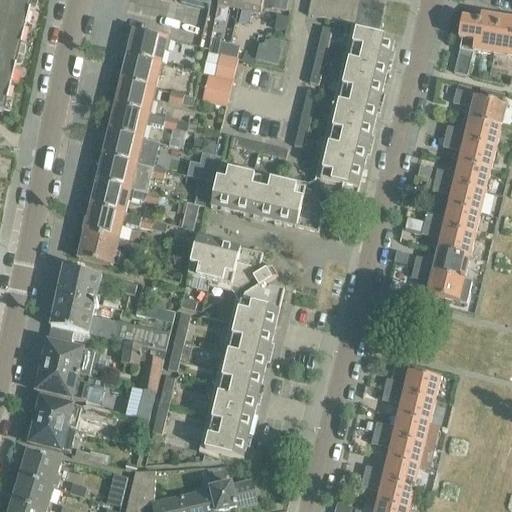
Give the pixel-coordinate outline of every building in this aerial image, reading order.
[(0,0),(0,112),(2,113),(30,0),(0,0)] [(181,0),(181,4),(210,11),(212,0),(181,0)] [(240,11),(242,0),(221,0),(220,7),(240,11)] [(242,0),(240,11),(260,15),(262,9),(263,0),(242,0)] [(275,0),(263,0),(262,9),(274,11),(275,0)] [(275,0),(274,11),(283,13),(285,13),(287,0),(275,0)] [(312,0),(309,17),(321,19),(324,0),(312,0)] [(336,0),(324,0),(321,19),(332,21),(336,0)] [(336,0),(332,21),(344,24),(348,0),(336,0)] [(361,1),(353,0),(348,0),(344,24),(356,26),(361,1)] [(373,4),(361,1),(356,26),(368,29),(373,4)] [(385,6),(373,4),(368,29),(380,31),(385,6)] [(274,30),(286,33),(289,18),(277,16),(274,30)] [(501,20),(500,20),(482,17),(481,23),(463,20),(460,40),(463,40),(475,43),(473,51),(494,55),(494,52),(496,53),(501,20)] [(511,22),(501,20),(496,53),(507,55),(507,57),(511,58),(511,22)] [(332,31),(323,29),(320,40),(329,43),(332,31)] [(132,39),(128,56),(162,64),(166,51),(168,51),(171,40),(135,31),(134,32),(136,32),(134,40),(132,39)] [(331,226),(340,219),(335,211),(339,209),(353,213),(394,42),(356,33),(351,54),(345,53),(340,75),(346,77),(336,117),(330,116),(325,138),(331,140),(321,182),(306,191),(264,181),(265,175),(243,169),(241,175),(220,170),(217,185),(211,208),(319,234),(322,220),(322,219),(325,217),(331,226)] [(327,54),(329,43),(320,40),(317,52),(327,54)] [(463,40),(462,47),(461,48),(473,51),(475,43),(463,40)] [(226,58),(229,44),(220,42),(217,56),(221,56),(226,58)] [(262,48),(260,48),(257,61),(278,65),(281,53),(279,52),(281,44),(272,42),(266,43),(265,46),(262,46),(262,48)] [(239,46),(229,44),(226,58),(236,60),(239,46)] [(471,60),(473,51),(461,48),(459,57),(471,60)] [(327,54),(317,52),(315,63),(324,65),(327,54)] [(126,65),(122,81),(156,89),(160,76),(162,76),(165,65),(162,64),(128,56),(128,57),(130,58),(128,65),(126,65)] [(236,60),(226,58),(221,56),(216,78),(233,82),(238,60),(236,60)] [(459,57),(457,65),(469,68),(471,60),(459,57)] [(321,76),(324,65),(315,63),(312,74),(321,76)] [(457,65),(455,74),(467,77),(469,68),(457,65)] [(321,76),(312,74),(309,85),(319,87),(321,76)] [(233,82),(216,78),(209,76),(202,103),(226,109),(233,82)] [(120,90),(116,106),(150,114),(154,101),(156,101),(159,90),(156,89),(122,81),(122,82),(124,82),(122,90),(120,90)] [(503,104),(504,96),(480,91),(478,98),(503,104)] [(317,94),(308,92),(305,103),(314,106),(317,94)] [(453,105),(468,108),(473,110),(470,121),(501,128),(506,108),(507,108),(508,106),(503,105),(503,106),(476,99),(477,97),(456,92),(453,105)] [(183,96),(171,93),(169,102),(181,104),(183,96)] [(183,96),(181,104),(193,107),(195,99),(183,96)] [(312,117),(314,106),(305,103),(302,115),(312,117)] [(114,114),(110,131),(144,139),(148,126),(186,135),(188,124),(153,116),(153,115),(150,114),(116,106),(116,107),(117,108),(115,115),(114,114)] [(312,117),(302,115),(300,126),(309,128),(312,117)] [(501,128),(470,121),(467,133),(448,128),(445,138),(497,151),(497,149),(496,149),(501,128)] [(306,140),(309,128),(300,126),(297,137),(306,140)] [(146,140),(147,140),(144,139),(110,131),(110,132),(111,133),(109,140),(108,140),(104,156),(142,165),(145,154),(157,157),(158,151),(170,154),(171,146),(146,140)] [(306,140),(297,137),(294,149),(304,151),(306,140)] [(462,153),(461,159),(459,165),(491,172),(495,151),(497,152),(497,151),(445,138),(443,148),(462,153)] [(241,151),(243,142),(232,139),(230,149),(241,151)] [(196,140),(194,147),(202,150),(201,153),(206,154),(205,155),(214,157),(217,147),(215,147),(216,145),(204,141),(204,143),(196,140)] [(255,145),(243,142),(241,151),(252,154),(255,145)] [(263,157),(266,147),(255,145),(252,154),(263,157)] [(277,150),(266,147),(263,157),(275,159),(277,150)] [(288,153),(277,150),(275,159),(286,162),(288,153)] [(207,169),(204,182),(217,185),(220,170),(223,160),(215,158),(204,155),(201,167),(207,169)] [(147,193),(151,176),(163,179),(165,171),(142,165),(104,156),(104,158),(105,158),(103,166),(102,165),(98,181),(147,193)] [(457,176),(451,175),(437,172),(435,182),(487,194),(487,193),(486,192),(491,172),(459,165),(457,176)] [(431,171),(420,169),(417,179),(427,181),(429,182),(429,181),(431,171)] [(96,190),(91,207),(126,215),(129,201),(157,207),(159,196),(146,193),(147,193),(98,181),(97,183),(99,183),(97,190),(96,190)] [(201,181),(194,206),(201,208),(210,210),(211,208),(217,185),(204,182),(201,181)] [(427,181),(425,190),(432,192),(435,182),(429,181),(429,182),(427,181)] [(432,192),(447,196),(452,197),(449,208),(480,215),(485,195),(486,195),(487,194),(435,182),(432,192)] [(194,206),(189,205),(183,226),(195,229),(201,208),(194,206)] [(85,233),(87,234),(120,241),(123,226),(126,227),(128,215),(126,215),(91,207),(93,208),(91,216),(89,215),(85,233)] [(424,225),(476,237),(476,236),(475,236),(480,215),(449,208),(446,220),(427,215),(424,225)] [(153,222),(140,219),(138,227),(152,230),(153,222)] [(438,252),(470,259),(475,238),(476,239),(476,237),(424,225),(422,236),(441,240),(438,252)] [(79,259),(113,267),(113,265),(121,267),(124,255),(117,253),(120,241),(87,234),(85,241),(83,241),(79,259)] [(243,461),(272,342),(284,291),(270,287),(269,287),(267,284),(276,278),(270,268),(261,274),(259,270),(263,256),(197,240),(188,278),(232,288),(241,303),(231,345),(225,344),(219,366),(225,368),(216,408),(210,407),(204,429),(210,431),(205,452),(243,461)] [(145,247),(133,244),(131,254),(142,257),(145,247)] [(414,269),(466,281),(466,280),(465,280),(470,259),(438,252),(436,264),(416,259),(414,269)] [(394,264),(407,267),(409,257),(397,255),(394,264)] [(125,344),(165,353),(166,353),(170,335),(93,318),(102,277),(64,268),(51,327),(52,327),(73,332),(125,344)] [(414,269),(411,279),(431,284),(428,296),(459,304),(466,305),(472,283),(466,281),(414,269)] [(121,295),(134,297),(136,286),(123,283),(121,295)] [(152,289),(142,287),(135,316),(145,318),(152,289)] [(195,313),(197,304),(187,302),(185,311),(195,313)] [(147,307),(145,318),(156,321),(167,324),(173,325),(175,314),(147,307)] [(181,316),(170,371),(179,373),(182,361),(184,348),(191,318),(181,316)] [(70,347),(73,332),(52,327),(49,342),(70,347)] [(43,366),(42,368),(106,382),(108,373),(107,373),(97,371),(100,357),(100,355),(97,355),(98,353),(80,350),(79,348),(73,347),(71,348),(70,347),(49,342),(48,342),(44,362),(43,366)] [(155,395),(165,353),(125,344),(121,365),(137,368),(138,362),(143,363),(139,391),(144,392),(155,395)] [(184,348),(182,361),(189,362),(191,350),(184,348)] [(42,368),(36,392),(86,403),(89,388),(104,391),(106,382),(42,368)] [(387,381),(384,391),(436,404),(436,403),(435,403),(440,381),(409,374),(406,386),(387,381)] [(162,436),(176,381),(167,379),(154,434),(162,436)] [(398,418),(430,426),(435,405),(436,405),(436,404),(384,391),(382,402),(401,406),(398,418)] [(144,392),(138,420),(148,423),(155,395),(144,392)] [(34,410),(32,416),(34,419),(36,420),(35,421),(75,432),(76,432),(79,419),(116,428),(119,415),(87,407),(81,409),(41,399),(39,408),(38,408),(34,410)] [(376,425),(374,435),(426,448),(426,446),(425,446),(430,426),(398,418),(396,430),(376,425)] [(30,444),(70,454),(75,432),(35,421),(35,423),(34,423),(30,424),(29,430),(31,434),(32,434),(30,444)] [(366,431),(373,433),(375,425),(367,423),(366,431)] [(426,448),(374,435),(371,445),(391,450),(388,462),(419,469),(424,449),(425,449),(426,448)] [(90,455),(88,463),(104,467),(106,457),(90,453),(90,455)] [(20,475),(19,476),(21,476),(19,480),(53,490),(57,491),(60,479),(57,478),(61,464),(27,454),(26,459),(24,458),(21,468),(23,470),(21,475),(20,475)] [(366,469),(363,479),(415,491),(415,490),(414,489),(419,469),(388,462),(385,473),(366,469)] [(127,465),(125,472),(135,475),(137,467),(127,465)] [(214,493),(218,511),(230,511),(255,506),(255,507),(257,507),(257,505),(256,505),(256,501),(257,498),(255,491),(253,489),(252,486),(253,486),(252,484),(250,484),(250,485),(232,489),(231,487),(227,488),(224,472),(208,476),(212,491),(211,491),(212,493),(214,493)] [(138,511),(139,509),(153,507),(154,506),(155,474),(135,475),(126,511),(138,511)] [(128,480),(115,477),(108,506),(121,509),(128,480)] [(415,491),(363,479),(361,489),(380,494),(378,505),(406,511),(408,511),(414,492),(415,492),(415,491)] [(13,501),(12,503),(39,511),(46,511),(53,490),(19,480),(18,483),(17,483),(13,492),(15,494),(13,500),(12,500),(12,501),(13,501)] [(73,486),(70,495),(83,499),(85,490),(73,486)] [(218,511),(214,493),(212,493),(154,506),(153,507),(154,511),(218,511)] [(39,511),(12,503),(11,507),(9,506),(7,511),(39,511)]
